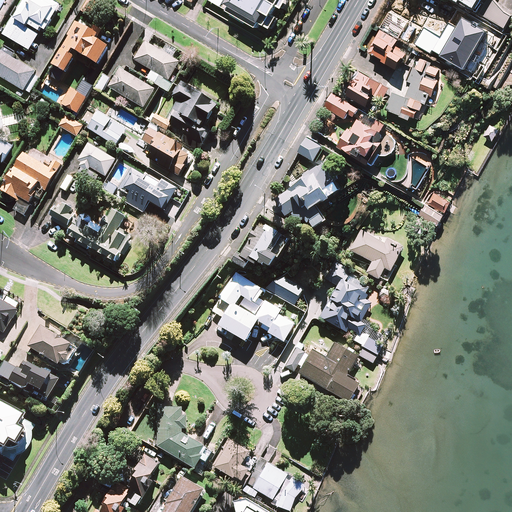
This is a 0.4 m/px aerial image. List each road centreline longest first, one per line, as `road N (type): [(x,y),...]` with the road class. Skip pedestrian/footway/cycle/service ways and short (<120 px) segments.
road 1 (secondary): [(305,92),(209,250),(115,365),(27,511)]
road 2 (residential): [(0,249),(86,289),(119,291),(147,281),(278,78)]
road 3 (residential): [(66,511),(153,375),(192,366),(223,379)]
road 4 (residential): [(142,0),(278,78)]
road 5 (residential): [(223,379),(248,371),(263,387),(244,410),(224,401),(222,385)]
